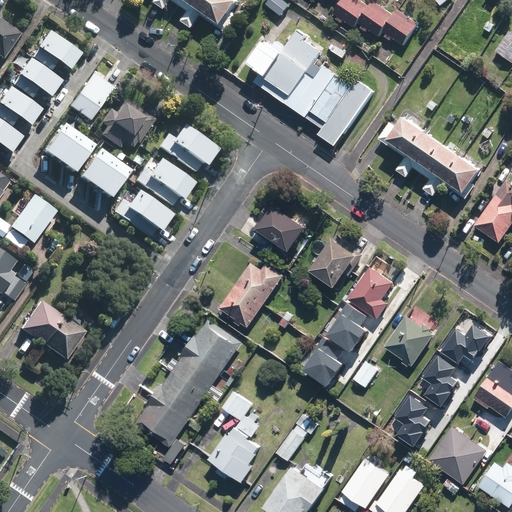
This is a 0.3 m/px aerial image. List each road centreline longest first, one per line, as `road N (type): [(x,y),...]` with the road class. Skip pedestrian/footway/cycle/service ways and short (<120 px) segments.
road 1 (residential): [(62,433),(270,138)]
road 2 (residential): [(511,306),(270,138)]
road 3 (residential): [(270,138),(71,0)]
road 4 (residential): [(173,511),(62,433)]
